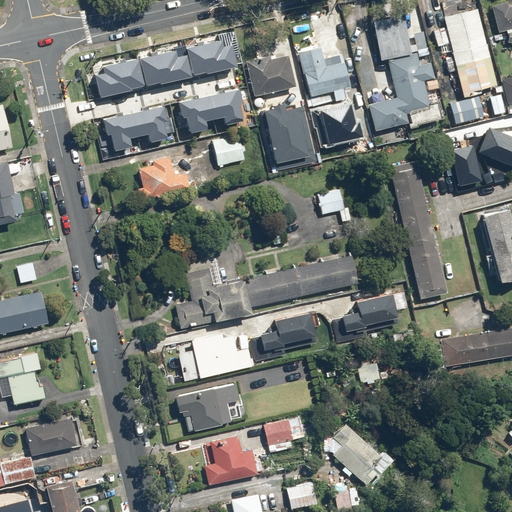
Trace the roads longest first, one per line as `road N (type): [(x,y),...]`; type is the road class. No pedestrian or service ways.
road 1 (residential): [(142,511),(33,38)]
road 2 (residential): [(33,38),(205,0)]
